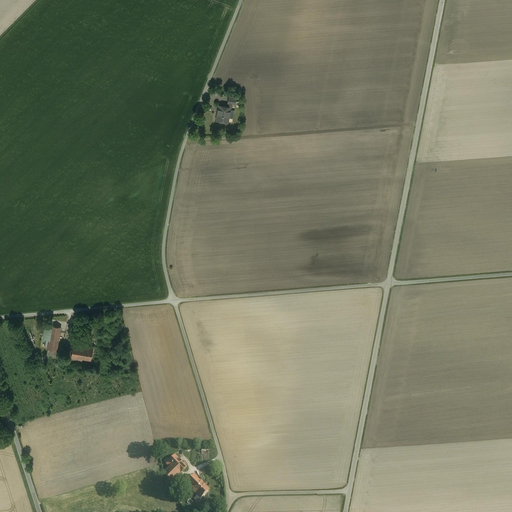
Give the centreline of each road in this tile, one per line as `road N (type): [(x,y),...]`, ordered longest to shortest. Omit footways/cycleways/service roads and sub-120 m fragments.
road 1 (unclassified): [(173,300),(163,257),(175,179),(241,0)]
road 2 (unclassified): [(442,0),(387,284)]
road 3 (unclassified): [(387,284),(344,511)]
road 4 (unclassified): [(226,511),(229,494),(173,300)]
road 5 (unclassified): [(387,284),(173,300)]
road 6 (unclassified): [(173,300),(0,318)]
road 7 (unclassified): [(0,387),(41,511)]
road 8 (unclassified): [(511,274),(387,284)]
